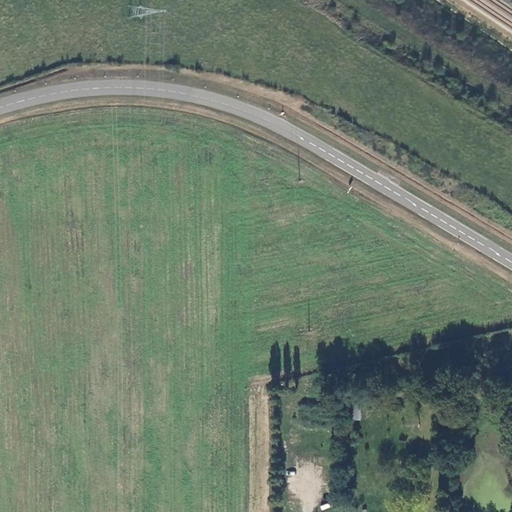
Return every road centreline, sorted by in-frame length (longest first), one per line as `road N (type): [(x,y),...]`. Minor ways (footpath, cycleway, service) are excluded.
road 1 (tertiary): [(511,262),(259,114),(200,96),(144,86),(87,89),(0,110)]
road 2 (track): [(344,0),(511,105)]
